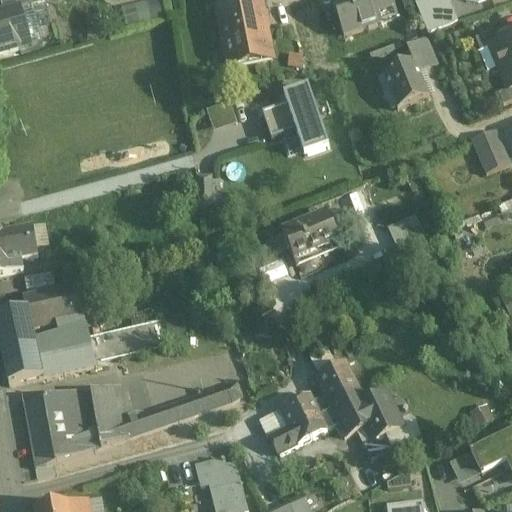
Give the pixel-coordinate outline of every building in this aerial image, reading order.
[(24,0),(18,2),(0,7),(3,18),(21,13),(21,15),(45,8),(42,0),(24,0)] [(237,0),(206,0),(209,13),(217,12),(217,11),(239,6),(237,0)] [(372,0),(356,0),(333,8),(344,40),(397,22),(389,0),(376,0),(373,1),(372,0)] [(163,1),(123,7),(126,26),(166,21),(163,1)] [(239,6),(217,11),(217,12),(229,70),(272,61),(260,2),(239,6)] [(449,3),(427,12),(436,33),(458,24),(449,3)] [(3,18),(0,18),(0,60),(20,55),(18,49),(30,46),(21,15),(21,13),(3,18)] [(503,31),(476,43),(481,55),(491,50),(491,49),(508,42),(503,31)] [(511,40),(508,42),(491,49),(491,50),(501,72),(511,66),(511,40)] [(511,66),(501,72),(509,93),(510,94),(511,92),(511,66)] [(415,67),(383,80),(398,116),(430,103),(415,67)] [(511,92),(510,94),(509,93),(498,97),(503,109),(511,105),(511,92)] [(306,94),(282,102),(285,111),(262,119),(271,144),(294,136),(303,161),(304,161),(304,157),(305,157),(305,160),(327,152),(306,94)] [(496,135),(472,145),(477,158),(501,148),(496,135)] [(501,148),(477,158),(487,179),(510,169),(501,148)] [(211,181),(197,182),(198,208),(212,208),(211,181)] [(300,217),(280,226),(284,237),(305,228),(300,217)] [(284,237),(282,238),(297,273),(299,272),(297,269),(339,251),(341,255),(342,254),(328,218),(305,228),(284,237)] [(388,231),(397,252),(425,240),(416,219),(388,231)] [(32,232),(2,237),(1,233),(0,233),(0,279),(23,275),(21,264),(38,261),(32,232)] [(52,277),(25,282),(27,294),(54,289),(52,277)] [(75,290),(23,302),(27,318),(28,318),(32,334),(56,329),(60,341),(35,348),(43,384),(97,372),(95,366),(171,349),(165,325),(102,339),(100,330),(92,332),(94,341),(90,342),(87,333),(84,323),(84,322),(75,290)] [(27,318),(0,324),(0,347),(9,391),(43,384),(35,348),(60,341),(56,329),(32,334),(28,318),(27,318)] [(180,321),(165,325),(171,349),(186,346),(180,321)] [(317,374),(334,369),(330,354),(312,359),(317,374)] [(277,361),(268,365),(274,377),(282,373),(277,361)] [(346,368),(315,383),(324,400),(313,405),(318,415),(329,411),(330,413),(361,397),(346,368)] [(90,397),(82,396),(57,401),(56,401),(44,404),(24,407),(37,483),(56,478),(53,469),(64,465),(232,408),(242,401),(238,388),(126,426),(126,425),(125,425),(119,392),(90,397)] [(361,397),(330,413),(331,414),(321,420),(320,418),(319,418),(328,436),(329,435),(329,436),(339,431),(345,443),(366,432),(372,444),(373,445),(386,439),(403,431),(387,399),(367,408),(362,398),(361,398),(361,397)] [(310,399),(280,414),(289,432),(289,433),(319,418),(320,418),(318,415),(313,405),(310,399)] [(319,418),(289,433),(289,432),(271,441),(280,460),(299,451),(298,450),(328,436),(319,418)] [(511,438),(471,458),(471,459),(476,468),(482,480),(507,467),(511,477),(511,438)] [(386,439),(373,445),(372,444),(363,448),(371,465),(393,454),(386,439)] [(471,459),(450,469),(455,478),(476,468),(471,459)] [(233,498),(224,464),(196,471),(201,489),(222,484),(226,500),(213,503),(215,511),(246,511),(242,496),(233,498)] [(304,498),(289,504),(290,507),(292,511),(296,511),(307,507),(304,498)]
